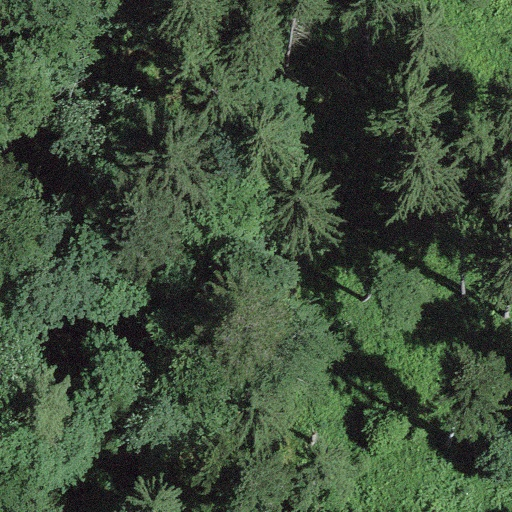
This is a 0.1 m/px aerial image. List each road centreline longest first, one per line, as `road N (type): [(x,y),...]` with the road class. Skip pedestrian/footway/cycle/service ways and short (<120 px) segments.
road 1 (track): [(444,35),(394,81),(321,241),(289,409),(285,511)]
road 2 (track): [(511,85),(444,35),(325,0)]
